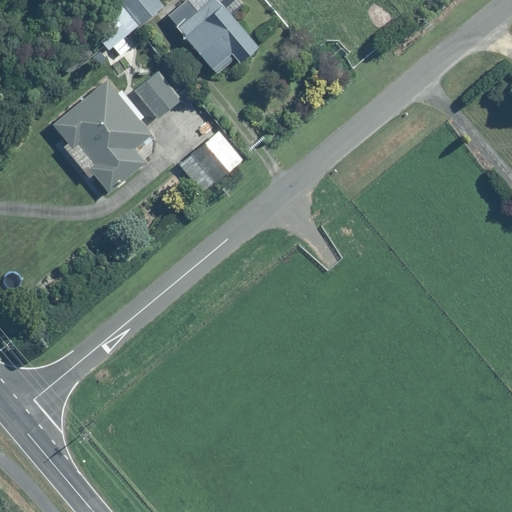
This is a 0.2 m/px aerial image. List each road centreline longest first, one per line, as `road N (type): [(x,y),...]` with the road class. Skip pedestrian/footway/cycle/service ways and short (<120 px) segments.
road 1 (residential): [(13,418),(511,5)]
road 2 (tertiary): [(13,418),(91,511)]
